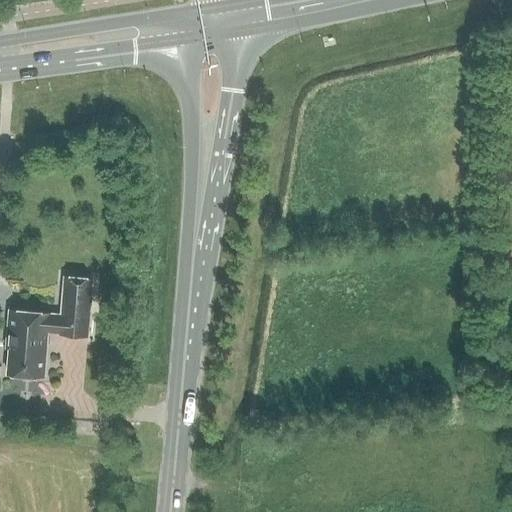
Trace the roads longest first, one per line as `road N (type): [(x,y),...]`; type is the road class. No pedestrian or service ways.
road 1 (primary): [(190,286),(233,92),(234,32)]
road 2 (primary): [(187,39),(190,286)]
road 3 (primary): [(169,511),(190,286)]
road 4 (primary): [(209,10),(0,42)]
road 5 (primary): [(0,65),(187,39)]
road 6 (primary): [(234,32),(408,0)]
